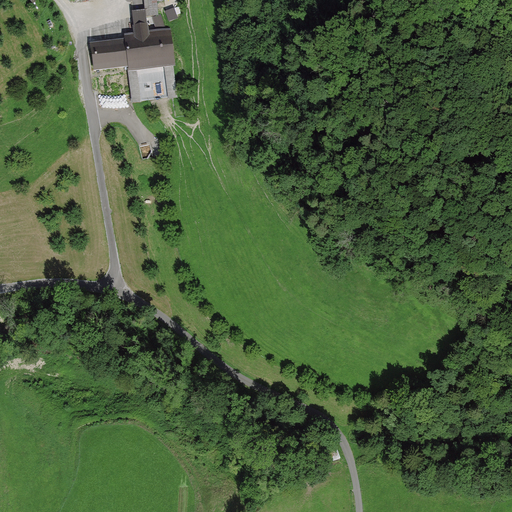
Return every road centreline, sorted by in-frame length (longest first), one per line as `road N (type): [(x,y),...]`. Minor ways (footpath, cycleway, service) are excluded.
road 1 (unclassified): [(119,289),(229,370),(335,428),(353,468),(359,511)]
road 2 (residential): [(119,289),(74,25)]
road 3 (track): [(54,511),(77,433),(123,419),(159,431),(173,446),(208,511)]
